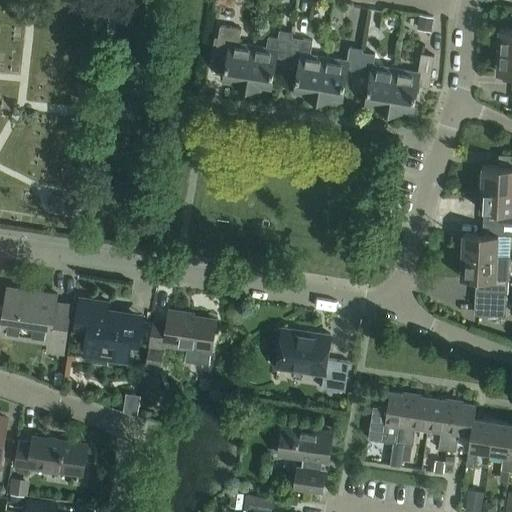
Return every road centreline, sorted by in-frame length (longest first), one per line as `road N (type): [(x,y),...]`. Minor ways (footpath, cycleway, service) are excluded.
road 1 (residential): [(0,252),(388,312)]
road 2 (residential): [(388,312),(458,105)]
road 3 (residential): [(0,387),(131,433),(119,511)]
road 4 (residential): [(388,312),(511,354)]
